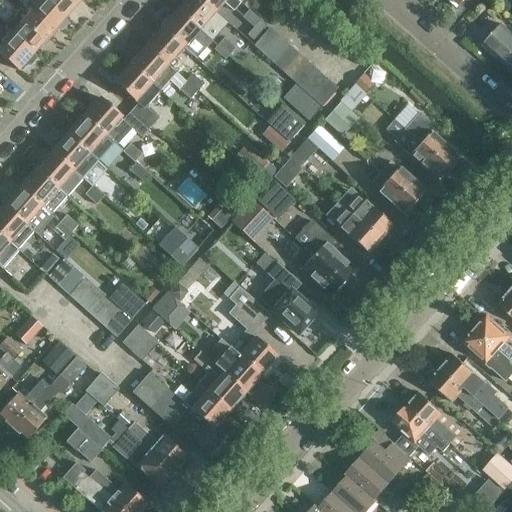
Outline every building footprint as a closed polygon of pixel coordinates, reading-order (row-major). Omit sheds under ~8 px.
[(36,0),(31,7),(35,10),(29,17),(22,10),(21,11),(50,36),(66,19),(44,0),(36,0)] [(44,0),(66,19),(82,1),(80,0),(44,0)] [(216,13),(201,0),(187,0),(178,11),(200,31),(212,41),(220,32),(210,23),(217,15),(216,13)] [(241,3),(237,0),(201,0),(216,13),(224,4),(233,13),(241,4),(241,3)] [(447,0),(457,9),(460,6),(466,0),(447,0)] [(50,36),(21,11),(6,28),(13,34),(13,35),(34,54),(50,36)] [(200,31),(178,11),(163,29),(188,51),(194,44),(191,41),(192,39),(194,41),(200,33),(199,32),(200,31)] [(254,28),(260,21),(249,11),(243,18),(254,28)] [(253,41),(266,26),(260,21),(254,28),(247,36),(253,41)] [(483,47),(511,73),(511,35),(502,26),(483,47)] [(188,51),(163,29),(147,46),(173,70),(179,63),(175,60),(184,49),(187,52),(188,51)] [(253,48),(321,108),(338,89),(270,29),(253,48)] [(13,35),(4,45),(0,41),(0,54),(18,71),(34,54),(13,35)] [(236,49),(224,39),(218,46),(229,56),(236,49)] [(173,70),(147,46),(131,64),(161,91),(176,74),(172,70),(173,70)] [(229,56),(218,46),(214,50),(225,61),(229,56)] [(161,91),(131,64),(115,82),(137,102),(136,103),(138,106),(132,113),(149,129),(158,119),(146,108),(161,91)] [(192,74),(186,81),(198,92),(204,85),(192,74)] [(198,92),(186,81),(178,90),(190,100),(198,92)] [(359,115),(353,110),(367,92),(355,83),(326,119),(344,134),(359,115)] [(321,108),(295,85),(282,99),(308,122),(321,108)] [(101,98),(85,116),(118,146),(126,137),(116,128),(122,121),(120,120),(123,117),(101,98)] [(132,113),(123,122),(141,138),(149,129),(132,113)] [(292,139),(304,125),(290,113),(278,127),(292,139)] [(435,128),(419,113),(403,131),(447,169),(453,162),(451,160),(456,156),(430,133),(435,128)] [(118,146),(85,116),(69,134),(99,161),(114,144),(118,147),(118,146)] [(343,149),(319,127),(307,140),(332,162),(343,149)] [(288,143),(271,128),(263,136),(281,151),(288,143)] [(447,169),(403,131),(393,142),(435,179),(438,175),(440,177),(447,169)] [(99,161),(69,134),(53,152),(81,176),(87,168),(83,165),(90,157),(88,156),(89,154),(98,162),(99,161)] [(145,157),(142,154),(130,144),(124,151),(136,162),(136,161),(139,164),(145,157)] [(136,162),(124,151),(117,160),(128,170),(136,162)] [(81,176),(53,152),(37,169),(67,196),(68,197),(82,181),(81,181),(82,179),(80,177),(81,176)] [(150,176),(136,163),(129,171),(144,184),(150,176)] [(398,168),(396,170),(388,163),(379,173),(415,205),(422,197),(420,196),(424,191),(398,168)] [(67,196),(37,169),(21,187),(48,212),(51,214),(67,196)] [(415,205),(379,173),(372,181),(380,189),(377,192),(403,215),(407,211),(409,212),(415,205)] [(92,187),(104,197),(110,190),(98,180),(92,187)] [(280,184),(263,203),(278,218),(296,198),(280,184)] [(48,212),(21,187),(5,205),(32,230),(48,212)] [(92,187),(85,195),(97,206),(104,197),(92,187)] [(345,195),(338,202),(380,241),(393,227),(369,206),(364,212),(345,195)] [(231,223),(252,241),(272,219),(251,201),(231,223)] [(380,241),(338,202),(326,216),(368,254),(380,241)] [(354,270),(316,236),(324,226),(300,204),(290,215),(315,237),(312,240),(304,249),(343,283),(354,270)] [(32,230),(5,205),(0,210),(0,232),(17,248),(32,230)] [(59,223),(71,234),(78,226),(66,216),(59,223)] [(59,223),(53,231),(65,242),(71,234),(59,223)] [(183,264),(199,246),(175,224),(159,241),(183,264)] [(17,248),(0,232),(0,265),(3,269),(19,251),(16,248),(17,248)] [(343,283),(304,249),(297,257),(306,265),(301,270),(331,296),(343,283)] [(40,270),(47,262),(35,252),(28,260),(40,270)] [(40,270),(45,276),(59,260),(53,255),(47,262),(40,270)] [(64,260),(48,278),(57,286),(73,268),(64,260)] [(297,333),(314,314),(291,293),(290,293),(287,291),(296,281),(278,265),(270,275),(284,287),(276,295),(284,302),(275,312),(297,333)] [(73,268),(57,286),(67,295),(83,276),(73,268)] [(83,276),(67,295),(76,303),(92,285),(83,276)] [(102,294),(92,285),(76,303),(86,312),(102,294)] [(246,331),(231,349),(259,374),(276,355),(255,337),(255,338),(252,336),(271,315),(239,288),(228,300),(235,306),(228,315),(246,331)] [(176,327),(191,310),(168,290),(143,318),(150,325),(160,313),(176,327)] [(511,294),(509,292),(497,306),(511,318),(511,294)] [(102,294),(86,312),(95,320),(111,302),(102,294)] [(111,302),(95,320),(105,329),(121,311),(111,302)] [(132,320),(121,311),(105,329),(115,338),(132,320)] [(487,316),(475,329),(511,363),(511,349),(505,343),(511,337),(487,316)] [(40,324),(32,317),(19,332),(27,339),(40,324)] [(138,327),(122,344),(131,352),(147,335),(138,327)] [(511,374),(511,363),(475,329),(462,343),(506,381),(511,374)] [(147,335),(131,352),(141,361),(157,344),(147,335)] [(0,361),(15,345),(7,338),(0,345),(0,351),(5,355),(0,360),(0,361)] [(220,339),(214,346),(221,352),(211,364),(243,392),(259,374),(231,349),(220,339)] [(47,358),(61,370),(73,356),(59,343),(47,358)] [(15,345),(0,361),(0,389),(11,377),(3,371),(12,361),(13,362),(22,351),(15,345)] [(211,364),(199,353),(192,361),(204,371),(211,364)] [(453,355),(441,369),(484,407),(491,400),(472,383),(477,377),(453,355)] [(56,379),(12,429),(26,442),(46,419),(40,413),(57,395),(62,395),(76,379),(87,389),(94,381),(98,377),(87,367),(76,357),(56,379)] [(198,385),(227,410),(228,412),(232,412),(236,411),(238,408),(239,404),(238,400),(237,399),(243,392),(211,364),(204,371),(207,375),(198,385)] [(484,407),(441,369),(429,382),(453,404),(459,398),(478,415),(478,414),(484,407)] [(0,413),(0,418),(12,429),(56,379),(49,373),(42,380),(25,400),(17,393),(0,413)] [(149,373),(141,383),(157,397),(166,388),(149,373)] [(106,391),(94,381),(86,391),(97,401),(106,391)] [(141,383),(132,393),(148,407),(157,397),(141,383)] [(182,403),(166,388),(157,397),(148,407),(172,428),(188,409),(190,411),(210,429),(227,410),(198,385),(182,403)] [(174,474),(116,423),(110,431),(111,432),(107,436),(93,423),(99,417),(95,414),(101,407),(82,389),(71,402),(73,403),(61,416),(77,430),(67,441),(90,462),(107,442),(160,489),(174,474)] [(407,407),(450,445),(455,450),(466,437),(418,394),(407,407)] [(450,445),(407,407),(405,409),(391,424),(403,434),(395,444),(411,459),(418,451),(418,448),(430,458),(438,448),(443,453),(450,445)] [(134,422),(128,429),(118,421),(116,423),(174,474),(175,472),(174,471),(186,457),(162,436),(157,443),(134,422)] [(376,443),(362,459),(388,482),(394,475),(396,476),(411,459),(395,444),(393,443),(387,451),(374,440),(373,441),(376,443)] [(511,465),(498,453),(481,472),(503,492),(511,481),(511,465)] [(388,482),(362,459),(347,475),(373,498),(388,482)] [(128,511),(89,478),(88,479),(83,474),(85,472),(76,463),(62,479),(77,493),(83,486),(105,505),(100,511),(128,511)] [(95,471),(89,478),(128,511),(141,511),(148,505),(124,484),(118,490),(95,471)] [(373,498),(347,475),(347,476),(349,478),(334,493),(355,511),(364,511),(374,501),(372,499),(373,498)] [(417,487),(436,505),(447,494),(427,476),(417,487)] [(475,509),(472,511),(487,511),(504,493),(496,486),(494,487),(491,485),(472,506),(475,509)] [(355,511),(334,493),(320,510),(322,511),(355,511)]
